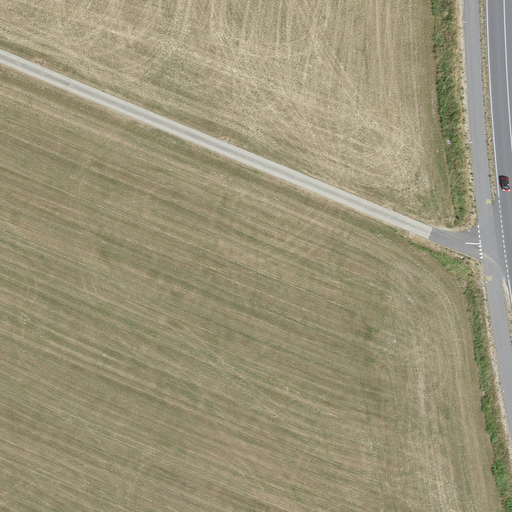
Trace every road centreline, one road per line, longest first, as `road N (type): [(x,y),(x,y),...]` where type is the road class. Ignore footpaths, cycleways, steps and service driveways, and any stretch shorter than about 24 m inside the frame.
road 1 (track): [(511,241),(468,244),(431,234),(0,56)]
road 2 (primary): [(511,145),(505,0)]
